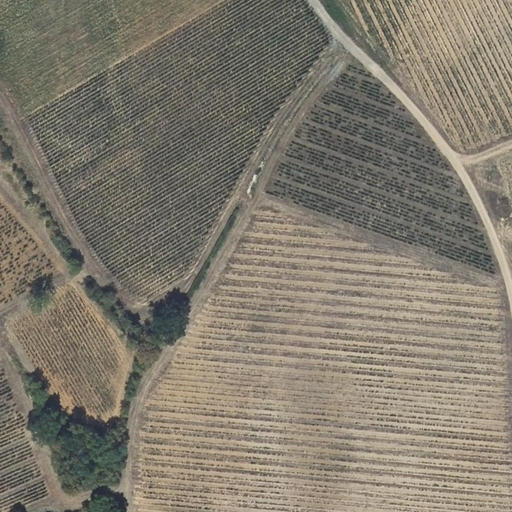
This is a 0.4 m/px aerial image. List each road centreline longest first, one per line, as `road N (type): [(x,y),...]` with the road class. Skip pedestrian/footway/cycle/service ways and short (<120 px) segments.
road 1 (track): [(0,89),(89,261),(130,303),(151,306),(183,288),(342,37)]
road 2 (track): [(353,48),(291,129),(147,383),(131,417),(126,511)]
road 3 (track): [(454,161),(316,0)]
road 4 (track): [(511,292),(454,161)]
